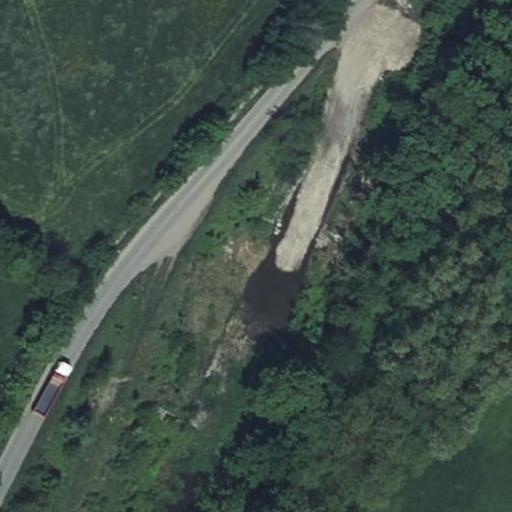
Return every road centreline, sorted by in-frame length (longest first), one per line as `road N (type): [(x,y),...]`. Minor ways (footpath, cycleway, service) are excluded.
road 1 (track): [(0,493),(125,295),(378,0)]
road 2 (track): [(194,214),(63,511)]
